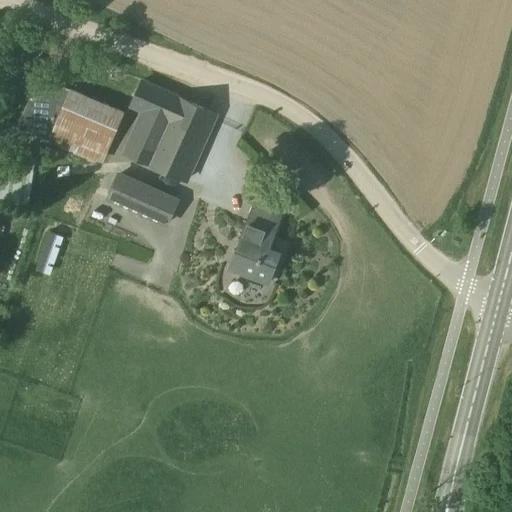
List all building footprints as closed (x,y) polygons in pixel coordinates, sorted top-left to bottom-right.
[(49,141),(69,89),(38,76),(17,127),(49,141)] [(188,181),(218,115),(144,80),(132,106),(144,111),(125,152),(188,181)] [(74,87),(52,141),(109,164),(131,109),(74,87)] [(0,195),(29,199),(34,164),(0,159),(0,195)] [(179,219),(187,192),(128,173),(123,200),(179,219)] [(269,283),(280,253),(268,249),(281,215),(256,205),(231,269),(269,283)] [(61,235),(49,231),(36,269),(48,273),(61,235)]
